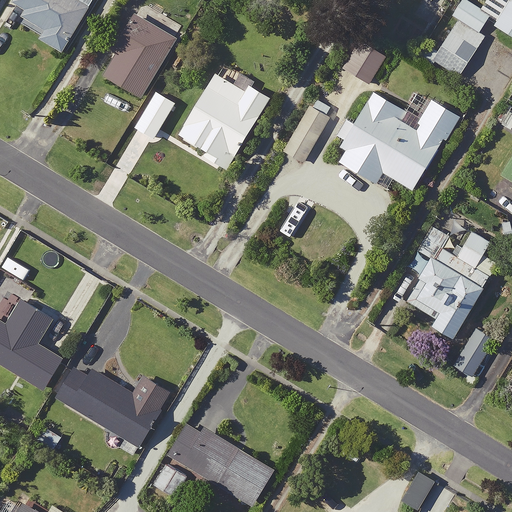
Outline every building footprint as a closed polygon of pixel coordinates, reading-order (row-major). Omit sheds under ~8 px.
[(20,0),(17,6),(30,13),(26,20),(47,32),(42,41),(66,55),(97,0),(20,0)] [(449,2),(445,0),(424,0),(415,13),(432,25),(449,2)] [(497,19),(464,0),(463,0),(455,16),(461,20),(436,63),(463,78),(497,19)] [(511,3),(498,29),(511,36),(511,3)] [(179,42),(139,20),(106,78),(147,101),(179,42)] [(247,94),(218,77),(182,140),(208,154),(205,158),(233,174),(274,100),(251,87),(247,94)] [(461,119),(419,94),(407,114),(378,97),(360,128),(350,122),(329,156),(386,190),(393,179),(417,193),(461,119)] [(173,102),(163,96),(147,121),(157,128),(173,102)] [(313,111),(286,151),(302,161),(328,121),(313,111)] [(511,161),(501,179),(511,185),(511,161)] [(455,211),(447,207),(415,263),(426,269),(408,300),(442,320),(436,330),(457,342),(487,290),(478,285),(485,273),(480,270),(494,244),(474,233),(459,258),(444,249),(452,236),(443,231),(455,211)] [(390,281),(378,274),(367,292),(379,299),(390,281)] [(53,321),(25,305),(11,329),(0,323),(0,360),(50,389),(65,362),(38,347),(53,321)] [(498,345),(477,330),(454,364),(475,379),(498,345)] [(145,377),(134,396),(95,373),(91,380),(79,372),(63,399),(142,445),(161,412),(173,393),(145,377)] [(277,471),(192,423),(173,457),(204,475),(197,487),(215,497),(221,486),(257,506),(277,471)] [(65,438),(49,429),(42,441),(58,450),(65,438)] [(64,511),(57,507),(53,511),(37,511),(24,503),(18,511),(64,511)]
